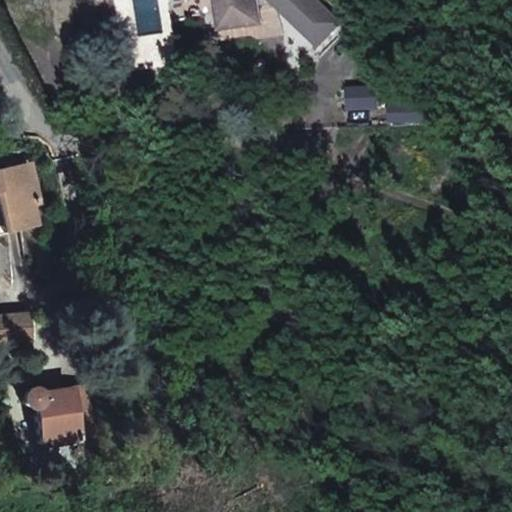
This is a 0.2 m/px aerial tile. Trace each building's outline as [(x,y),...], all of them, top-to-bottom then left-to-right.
[(221,13),(219,0),(202,0),(205,16),(221,13)] [(219,0),(221,13),(223,13),(226,29),(262,23),(258,0),(272,0),(286,12),(290,7),(297,13),(292,18),(310,35),(314,30),(327,29),(332,34),(343,22),(320,0),(219,0)] [(290,7),(286,12),(292,18),(297,13),(290,7)] [(314,30),(310,35),(321,46),(332,34),(327,29),(314,30)] [(378,90),(355,91),(356,108),(379,107),(378,90)] [(446,122),(426,103),(391,104),(392,125),(446,122)] [(38,202),(30,162),(0,168),(0,214),(4,232),(36,225),(32,204),(38,202)] [(0,314),(0,341),(27,340),(26,313),(0,314)] [(70,390),(39,394),(39,392),(38,391),(37,391),(37,389),(36,389),(35,388),(34,388),(33,387),(31,387),(28,387),(26,387),(25,388),(24,389),(23,389),(22,390),(22,391),(21,391),(21,392),(21,393),(20,394),(20,395),(20,399),(20,400),(21,401),(21,402),(23,404),(24,405),(25,406),(26,406),(27,406),(28,407),(33,407),(34,406),(39,444),(94,437),(87,385),(70,387),(70,390)]
